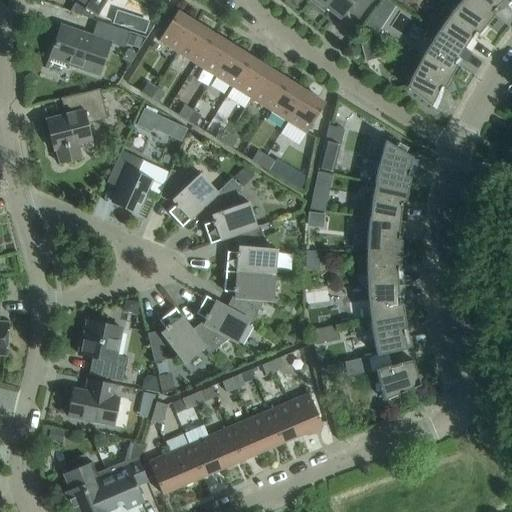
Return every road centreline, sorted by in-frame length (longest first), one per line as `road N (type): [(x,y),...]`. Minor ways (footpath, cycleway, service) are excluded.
road 1 (residential): [(219,511),(459,411),(463,387),(440,273),(457,148)]
road 2 (residential): [(457,148),(336,75),(243,0)]
road 3 (residential): [(33,305),(105,288),(125,275),(128,262),(122,244),(17,212)]
road 4 (residential): [(27,511),(33,305)]
